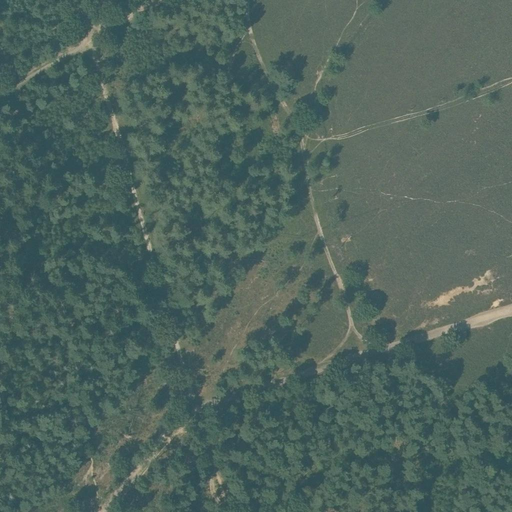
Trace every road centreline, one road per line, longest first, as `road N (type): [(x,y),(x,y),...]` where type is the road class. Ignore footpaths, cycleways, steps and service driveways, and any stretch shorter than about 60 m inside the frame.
road 1 (track): [(192,405),(85,42)]
road 2 (track): [(192,405),(511,303)]
road 3 (track): [(0,88),(151,0)]
road 4 (track): [(192,405),(101,511)]
